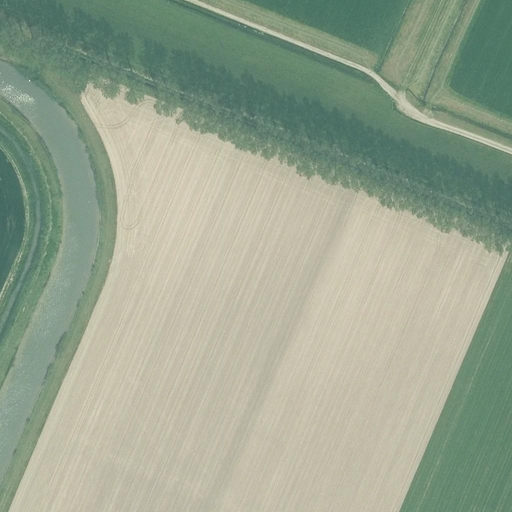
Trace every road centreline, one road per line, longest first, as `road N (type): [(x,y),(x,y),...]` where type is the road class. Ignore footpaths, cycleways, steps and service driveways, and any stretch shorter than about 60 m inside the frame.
road 1 (track): [(47,0),(511,185)]
road 2 (track): [(0,507),(90,299),(109,232),(91,133),(41,65)]
road 3 (track): [(397,98),(370,71),(190,0)]
road 4 (track): [(511,152),(417,117),(397,98)]
